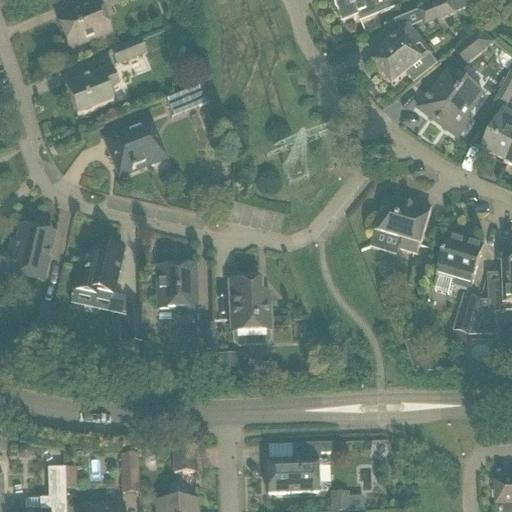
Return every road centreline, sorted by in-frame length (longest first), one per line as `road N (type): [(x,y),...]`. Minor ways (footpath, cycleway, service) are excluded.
road 1 (residential): [(0,33),(37,143),(32,160),(49,194),(69,206),(281,248),(322,225),(370,156)]
road 2 (tertiary): [(228,414),(108,418),(0,400)]
road 3 (residential): [(370,119),(324,79),(301,41),(290,0)]
